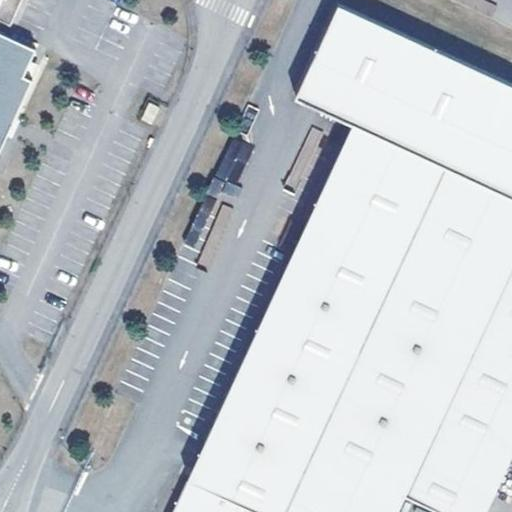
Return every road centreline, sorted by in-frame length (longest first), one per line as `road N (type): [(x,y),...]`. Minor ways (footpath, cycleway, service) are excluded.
road 1 (unknown): [(334,0),(119,509)]
road 2 (unclassified): [(67,382),(230,0)]
road 3 (unclassified): [(19,511),(67,382)]
road 4 (unclassified): [(67,382),(0,486)]
